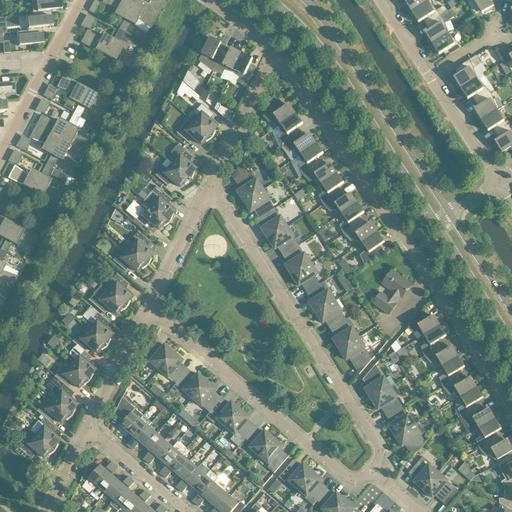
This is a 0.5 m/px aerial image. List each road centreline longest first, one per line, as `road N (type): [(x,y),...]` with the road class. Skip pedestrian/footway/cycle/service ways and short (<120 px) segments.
road 1 (residential): [(511,415),(308,93),(275,54)]
road 2 (residential): [(371,472),(379,449),(210,185)]
road 3 (residential): [(371,472),(345,476),(149,307)]
road 4 (tertiary): [(271,0),(343,79),(434,224)]
road 5 (tertiary): [(449,215),(357,70),(301,0)]
road 6 (residential): [(210,185),(275,54)]
road 7 (tertiary): [(434,224),(511,344)]
road 8 (residential): [(149,307),(210,185)]
road 9 (residential): [(89,425),(149,307)]
road 10 (residential): [(187,511),(89,425)]
road 11 (residential): [(496,183),(429,79)]
